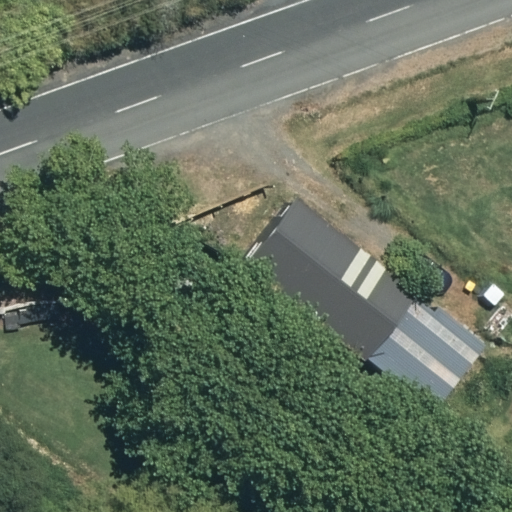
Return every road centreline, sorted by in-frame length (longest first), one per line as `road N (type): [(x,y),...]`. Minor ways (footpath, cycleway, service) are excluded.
road 1 (unknown): [(33,145),(349,511)]
road 2 (tertiary): [(0,157),(437,0)]
